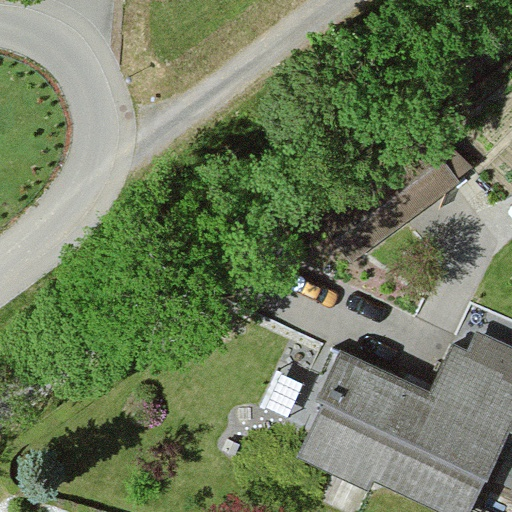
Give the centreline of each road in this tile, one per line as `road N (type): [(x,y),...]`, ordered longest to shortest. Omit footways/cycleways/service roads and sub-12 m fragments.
road 1 (residential): [(0,23),(60,52),(78,74),(96,124),(90,165),(76,188),(0,261)]
road 2 (track): [(90,165),(159,131),(329,0)]
